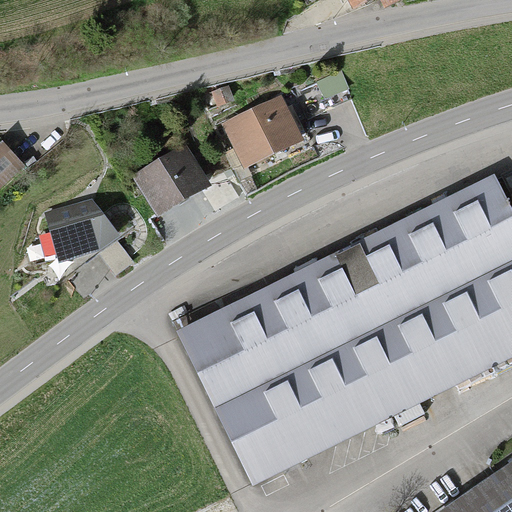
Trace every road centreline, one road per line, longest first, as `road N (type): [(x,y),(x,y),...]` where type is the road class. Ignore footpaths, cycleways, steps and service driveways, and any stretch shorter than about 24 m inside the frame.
road 1 (secondary): [(0,387),(140,282),(244,219),(357,163),(511,103)]
road 2 (tertiary): [(511,0),(0,107)]
